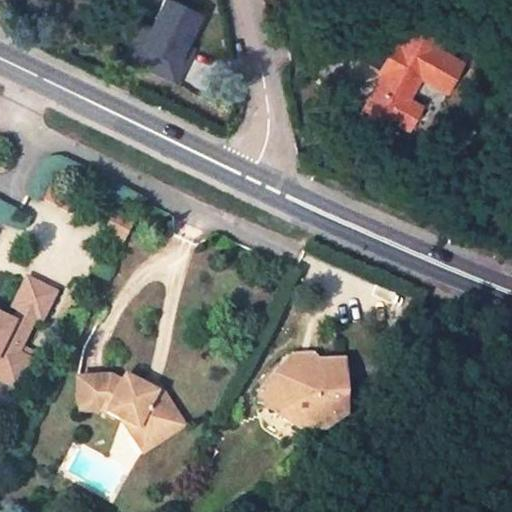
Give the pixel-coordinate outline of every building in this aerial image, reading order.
[(132,36),(123,55),(175,80),(184,61),(176,57),(184,41),(198,10),(176,0),(162,0),(150,25),(142,41),(132,36)] [(142,41),(150,25),(140,20),(132,36),(142,41)] [(399,46),(371,31),(358,54),(385,70),(387,83),(374,87),(363,108),(354,122),(384,139),(392,125),(394,121),(405,127),(417,105),(405,99),(417,76),(444,91),(460,64),(433,49),(437,41),(410,25),(399,46)] [(192,45),(184,41),(176,57),(184,61),(192,45)] [(374,87),(387,83),(385,70),(374,87)] [(0,220),(13,226),(19,211),(0,203),(0,220)] [(130,218),(112,209),(101,232),(119,241),(130,218)] [(12,321),(0,315),(0,354),(4,347),(17,353),(34,319),(41,322),(54,294),(26,281),(13,307),(18,310),(12,321)] [(0,382),(15,390),(29,360),(17,353),(4,347),(0,354),(0,382)] [(346,402),(344,360),(285,362),(275,373),(275,386),(282,392),(284,423),(301,435),(330,434),(343,420),(342,402),(346,402)] [(260,408),(284,423),(282,392),(275,386),(275,373),(259,391),(260,408)] [(142,384),(124,376),(121,381),(109,374),(75,376),(77,410),(99,409),(123,421),(137,428),(150,448),(175,432),(152,397),(155,390),(142,384)] [(146,377),(142,384),(155,390),(152,397),(175,432),(185,426),(158,384),(146,377)] [(150,448),(137,428),(123,421),(143,452),(150,448)]
